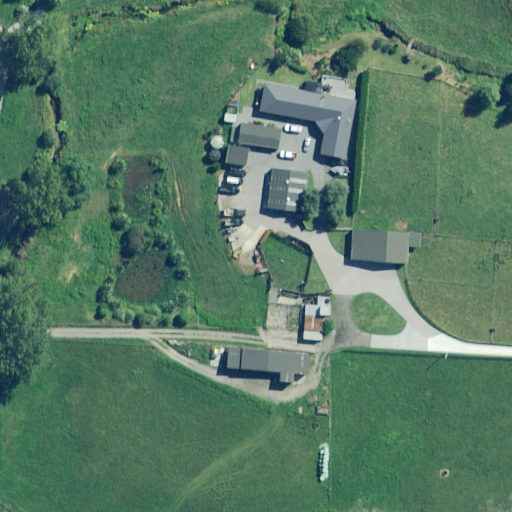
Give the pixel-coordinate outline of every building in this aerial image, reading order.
[(263,86),(258,113),(295,119),(313,122),(317,95),(263,86)] [(279,131),(240,126),(237,145),(277,150),(279,131)] [(247,150),(227,148),(224,165),(244,167),(247,150)] [(307,175),(271,171),(267,210),(303,214),(307,175)] [(419,236),(351,232),(349,261),(406,265),(407,248),(418,249),(419,236)] [(329,308),(330,298),(318,298),(317,307),(305,307),(303,341),(322,342),(323,318),(332,318),(333,308),(329,308)] [(307,354),(240,352),(240,372),(280,373),(280,384),(292,384),(292,375),(307,376),(307,354)]
